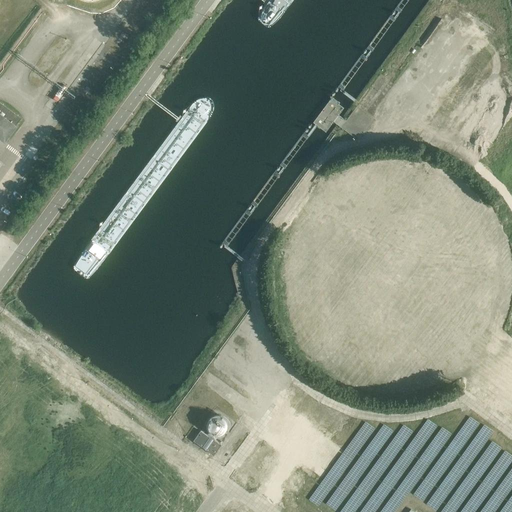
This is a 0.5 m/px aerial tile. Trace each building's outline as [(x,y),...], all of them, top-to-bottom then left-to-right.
[(396,76),(386,69),(383,73),(393,80),(396,76)] [(0,138),(3,141),(19,120),(0,105),(0,138)] [(388,262),(377,276),(388,284),(394,289),(405,275),(388,262)] [(437,298),(428,310),(441,320),(446,314),(450,308),(437,298)] [(476,383),(471,390),(486,402),(491,396),(476,383)] [(215,415),(214,416),(213,416),(212,417),(211,418),(210,418),(209,419),(209,420),(208,422),(208,423),(207,424),(207,425),(207,426),(207,427),(208,428),(208,429),(209,431),(210,432),(211,433),(212,434),(213,435),(214,435),(216,435),(217,435),(218,436),(219,435),(221,435),(222,434),(223,434),(224,433),(225,432),(226,432),(227,430),(227,429),(227,427),(228,426),(228,425),(228,424),(227,423),(227,422),(226,420),(225,419),(225,418),(224,417),(223,417),(221,416),(220,415),(218,415),(217,415),(215,415)] [(210,437),(201,430),(193,440),(203,447),(210,437)] [(301,444),(328,464),(338,449),(311,430),(301,444)] [(214,455),(221,445),(213,439),(206,449),(214,455)] [(446,505),(441,511),(468,511),(451,478),(458,469),(398,453),(379,462),(378,459),(346,450),(333,467),(386,507),(413,471),(450,499),(453,498),(454,502),(460,503),(446,505)]
